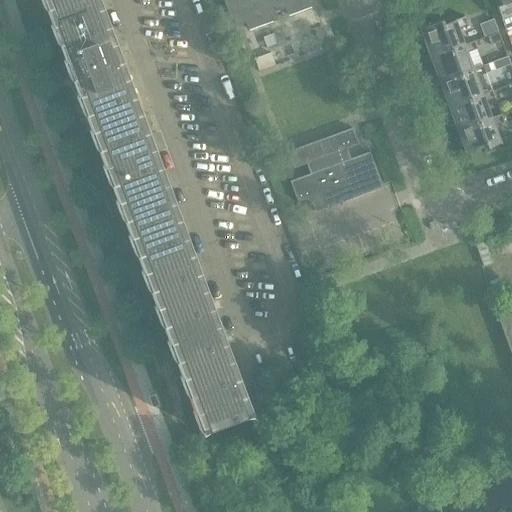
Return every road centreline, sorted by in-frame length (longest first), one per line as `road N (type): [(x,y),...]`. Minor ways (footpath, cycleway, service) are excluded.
road 1 (tertiary): [(147,511),(34,208)]
road 2 (residential): [(511,192),(438,217),(360,0)]
road 3 (tertiary): [(0,248),(97,511)]
